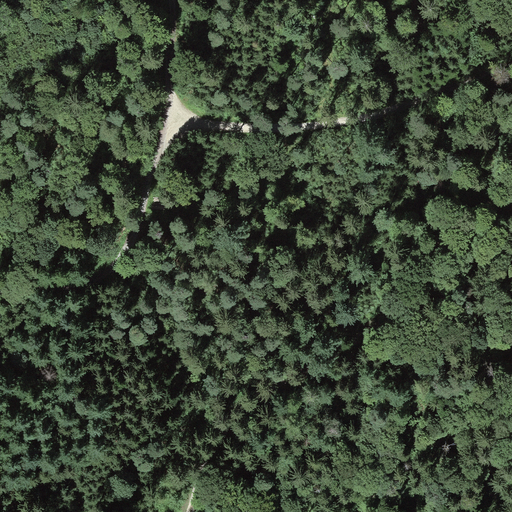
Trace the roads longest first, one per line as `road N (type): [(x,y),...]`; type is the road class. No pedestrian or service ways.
road 1 (track): [(172,0),(175,120),(121,255),(91,277),(0,293)]
road 2 (track): [(511,209),(416,295),(230,413)]
road 3 (track): [(175,120),(239,128),(353,118),(511,61)]
road 4 (track): [(230,413),(0,486)]
